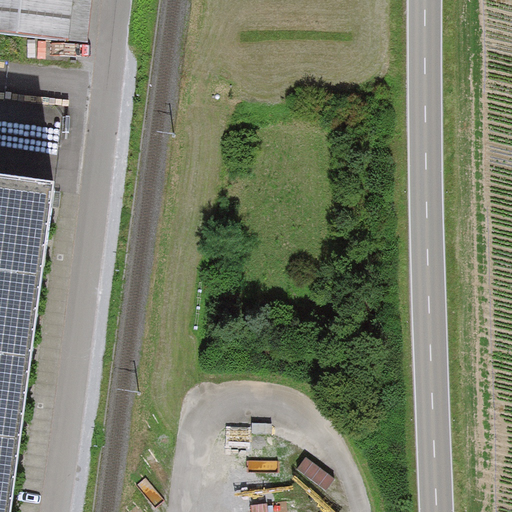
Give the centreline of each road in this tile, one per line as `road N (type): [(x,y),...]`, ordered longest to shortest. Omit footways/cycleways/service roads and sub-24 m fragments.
road 1 (unclassified): [(48,511),(114,0)]
road 2 (primary): [(433,511),(420,217),(424,0)]
